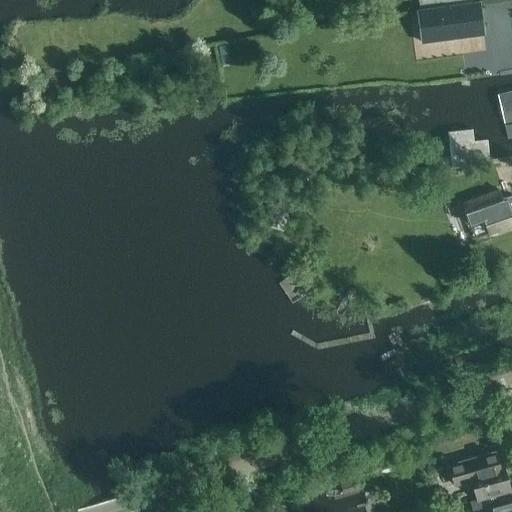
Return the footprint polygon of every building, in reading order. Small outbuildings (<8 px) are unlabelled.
[(471,0),(417,0),(419,9),(472,1),(471,0)] [(472,2),(419,9),(416,9),(421,43),(485,35),(480,1),(472,2)] [(499,188),(462,202),(474,239),(487,234),(488,236),(511,227),(511,194),(502,198),(499,188)] [(477,498),(510,489),(502,462),(499,462),(495,451),(449,464),(455,484),(472,480),(477,498)] [(511,511),(511,488),(510,489),(477,498),(470,500),(473,511),(511,511)]
